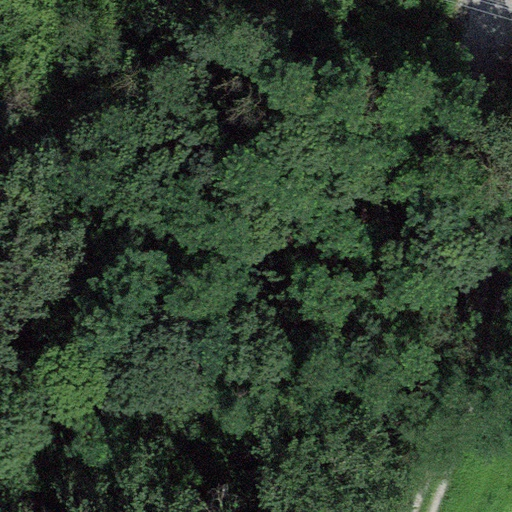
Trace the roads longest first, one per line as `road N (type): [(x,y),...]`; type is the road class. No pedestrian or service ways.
road 1 (track): [(0,284),(302,206),(353,181),(468,76),(503,0)]
road 2 (track): [(0,403),(491,257),(511,214)]
road 3 (track): [(0,340),(294,247),(325,222),(353,181)]
